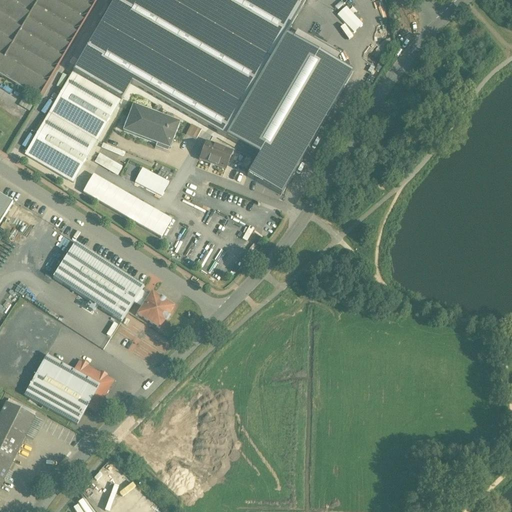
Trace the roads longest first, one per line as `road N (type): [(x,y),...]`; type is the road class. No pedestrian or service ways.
road 1 (tertiary): [(221,315),(286,245),(387,83),(436,27)]
road 2 (tertiary): [(37,511),(221,315)]
road 3 (residential): [(0,168),(221,315)]
road 4 (unknown): [(223,113),(308,162),(369,64)]
road 5 (unknown): [(268,201),(237,254),(187,222),(201,198),(235,202)]
road 6 (unknown): [(102,0),(29,124)]
road 7 (unknown): [(223,113),(185,168),(124,132)]
road 8 (unknown): [(297,0),(223,113)]
